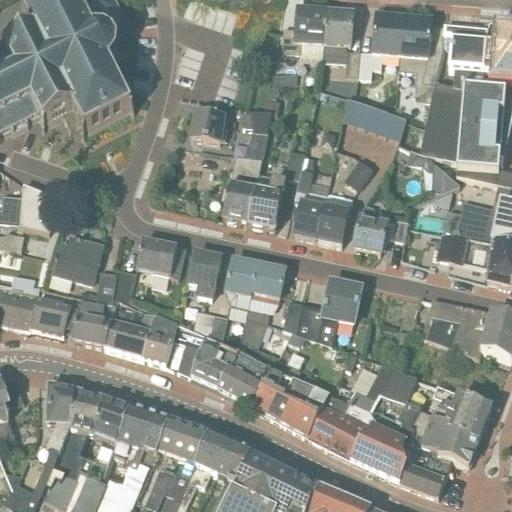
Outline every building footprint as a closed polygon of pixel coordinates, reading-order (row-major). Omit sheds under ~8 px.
[(121,21),(110,0),(56,0),(25,16),(24,18),(25,21),(14,26),(23,44),(6,52),(6,55),(9,62),(0,66),(0,141),(40,123),(43,130),(46,131),(62,123),(71,140),(82,135),(83,138),(85,138),(133,119),(135,115),(130,114),(128,109),(122,99),(126,94),(122,86),(116,85),(108,70),(111,69),(116,61),(117,52),(113,44),(107,39),(121,21)] [(322,67),(327,17),(297,14),(295,34),(284,33),(282,57),(301,59),(302,47),(323,49),(322,67)] [(351,52),(353,19),(327,17),(322,67),(346,69),(346,82),(358,83),(361,57),(347,56),(348,51),(351,52)] [(399,76),(404,24),(376,21),(374,58),(361,57),(358,83),(371,84),(372,75),(381,76),(382,61),(400,62),(399,76)] [(429,63),(432,26),(404,24),(399,76),(424,79),(421,88),(421,103),(425,103),(425,107),(431,108),(435,90),(435,89),(441,64),(429,63)] [(451,43),(452,32),(444,31),(443,42),(451,43)] [(511,37),(452,32),(451,43),(448,77),(454,77),(494,81),(494,84),(495,84),(511,85),(511,37)] [(431,108),(427,124),(419,160),(457,169),(456,182),(499,192),(511,194),(511,179),(501,177),(511,125),(511,108),(492,105),(495,84),(494,84),(494,81),(454,77),(453,94),(435,90),(431,108)] [(284,90),(285,79),(274,78),(273,89),(284,90)] [(268,103),(277,105),(279,91),(270,89),(268,103)] [(275,120),(277,106),(267,105),(266,119),(275,120)] [(405,144),(410,123),(352,107),(346,128),(405,144)] [(271,120),(246,116),(242,133),(253,135),(252,139),(267,142),(271,120)] [(195,118),(190,145),(220,150),(224,123),(195,118)] [(267,142),(252,139),(247,164),(236,162),(222,225),(248,231),(256,196),(243,193),(246,181),(258,184),(268,142),(267,142)] [(299,185),(300,176),(304,159),(291,157),(286,182),(299,185)] [(358,196),(373,176),(358,165),(343,185),(358,196)] [(432,199),(443,200),(443,201),(461,194),(461,192),(437,171),(433,180),(432,199)] [(317,246),(327,203),(308,199),(312,179),(300,176),(299,185),(294,205),(301,207),(293,240),(317,246)] [(277,232),(277,230),(287,186),(272,183),(269,198),(256,195),(256,196),(248,231),(251,231),(251,232),(252,232),(255,233),(259,234),(262,234),(263,234),(263,235),(264,234),(266,235),(268,229),(275,231),(277,232)] [(35,236),(41,198),(23,191),(20,232),(35,236)] [(495,207),(511,211),(511,194),(499,192),(495,207)] [(41,198),(35,236),(49,239),(58,205),(41,198)] [(317,246),(342,251),(353,204),(328,199),(327,203),(317,246)] [(511,211),(495,207),(493,216),(462,209),(460,219),(448,216),(442,239),(511,254),(511,211)] [(388,229),(374,226),(376,220),(374,213),(366,211),(362,217),(361,223),(360,223),(353,254),(381,260),(384,244),(391,246),(391,244),(403,246),(407,227),(396,225),(394,234),(387,232),(388,229)] [(5,238),(5,241),(3,255),(21,258),(24,241),(5,238)] [(511,254),(442,239),(442,238),(437,264),(489,276),(487,289),(511,295),(511,254)] [(86,261),(90,248),(70,243),(68,252),(60,250),(52,278),(92,289),(99,264),(86,261)] [(177,253),(144,246),(143,245),(136,275),(179,284),(183,264),(175,262),(177,253)] [(212,306),(221,263),(195,257),(188,289),(199,292),(197,302),(212,306)] [(227,306),(230,309),(249,313),(258,271),(233,265),(226,298),(227,306)] [(258,271),(249,313),(264,316),(266,307),(278,310),(285,277),(258,271)] [(129,309),(136,279),(118,274),(117,280),(114,303),(117,304),(129,309)] [(113,309),(114,303),(117,280),(101,278),(97,305),(105,307),(113,309)] [(353,332),(362,294),(330,287),(324,315),(303,311),(296,339),(305,342),(332,352),(336,332),(337,332),(338,328),(353,332)] [(37,303),(38,296),(12,292),(12,291),(6,290),(0,317),(0,329),(30,336),(37,303)] [(142,365),(155,322),(129,309),(117,304),(111,323),(102,321),(105,307),(97,305),(41,294),(40,294),(38,296),(30,336),(63,344),(65,335),(73,337),(71,346),(104,354),(142,365)] [(426,321),(433,323),(429,335),(426,345),(479,366),(480,359),(511,368),(511,367),(511,323),(432,305),(426,321)] [(296,339),(303,311),(289,308),(283,334),(292,337),(296,339)] [(249,313),(248,315),(249,316),(247,322),(266,328),(269,318),(264,316),(249,313)] [(209,345),(214,322),(198,318),(194,338),(206,344),(209,345)] [(206,344),(194,338),(155,322),(142,365),(166,371),(173,346),(186,350),(178,377),(192,383),(206,344)] [(209,345),(222,350),(227,325),(214,322),(209,345)] [(266,328),(247,322),(241,346),(239,360),(219,396),(251,413),(272,376),(274,372),(279,362),(271,358),(270,360),(261,356),(257,354),(266,328)] [(410,338),(426,345),(429,335),(412,330),(410,338)] [(391,358),(403,361),(410,338),(398,335),(391,358)] [(292,337),(286,347),(298,351),(303,348),(305,342),(296,339),(292,337)] [(222,350),(209,345),(206,344),(192,383),(218,395),(219,396),(239,360),(222,350)] [(394,374),(381,370),(376,379),(364,401),(376,406),(380,400),(394,374)] [(417,384),(399,376),(394,374),(380,400),(406,412),(417,384)] [(309,445),(330,402),(272,376),(251,413),(309,445)] [(0,387),(0,454),(17,452),(4,414),(24,408),(15,385),(2,390),(1,387),(0,387)] [(51,456),(59,460),(70,437),(72,433),(73,397),(74,396),(48,391),(47,430),(57,431),(46,454),(51,456)] [(450,421),(447,428),(481,441),(492,414),(437,392),(430,411),(438,414),(438,417),(450,421)] [(72,433),(70,437),(94,443),(103,404),(74,396),(73,397),(72,433)] [(352,467),(372,426),(369,419),(330,402),(309,445),(328,456),(352,467)] [(114,461),(132,414),(103,404),(94,443),(104,447),(91,479),(105,484),(114,461)] [(421,417),(406,412),(405,411),(397,426),(379,419),(376,426),(373,425),(372,426),(352,467),(400,490),(405,476),(407,477),(408,470),(410,456),(412,448),(414,438),(414,435),(412,435),(421,417)] [(132,414),(114,461),(128,467),(126,472),(129,474),(122,490),(109,485),(98,511),(132,511),(135,506),(170,428),(132,414)] [(414,438),(412,448),(430,456),(453,464),(452,467),(469,473),(481,441),(447,428),(421,417),(412,435),(414,435),(414,438)] [(176,511),(208,441),(170,428),(135,506),(152,511),(176,511)] [(246,458),(238,455),(208,441),(176,511),(183,511),(184,511),(183,511),(185,511),(189,504),(190,505),(197,489),(205,493),(212,478),(230,486),(229,489),(231,490),(246,458)] [(59,460),(51,456),(31,497),(17,489),(13,495),(2,509),(8,511),(35,511),(40,501),(53,474),(59,460)] [(445,485),(441,483),(448,464),(430,456),(422,475),(408,470),(407,477),(405,476),(400,490),(438,504),(445,485)] [(246,458),(232,487),(231,490),(229,489),(226,488),(215,511),(262,511),(233,498),(252,461),(246,458)] [(262,511),(267,511),(285,477),(252,461),(233,498),(262,511)] [(64,478),(53,474),(46,488),(51,490),(55,481),(61,484),(64,478)] [(309,511),(319,494),(285,477),(267,511),(309,511)] [(17,489),(22,481),(6,478),(13,495),(17,489)] [(309,511),(338,511),(342,504),(319,494),(309,511)]
